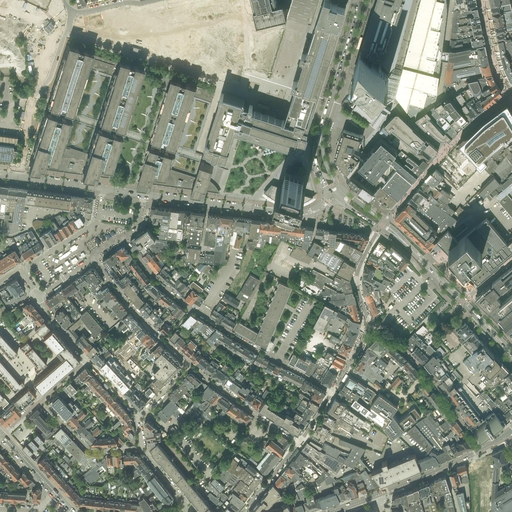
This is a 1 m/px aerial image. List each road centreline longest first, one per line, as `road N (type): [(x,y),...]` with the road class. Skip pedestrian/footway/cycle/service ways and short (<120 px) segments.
road 1 (residential): [(145,194),(141,224),(124,239),(133,254),(173,297),(275,360)]
road 2 (tertiary): [(336,198),(404,243),(511,358)]
road 3 (residential): [(38,299),(94,261),(189,364)]
road 4 (tertiary): [(359,0),(314,151),(331,192)]
road 5 (residential): [(64,35),(235,91)]
road 6 (residential): [(304,215),(374,236),(356,278),(370,326)]
road 7 (residential): [(481,449),(416,362),(370,326)]
road 8 (tertiary): [(145,194),(304,215)]
road 9 (unknown): [(183,43),(144,29),(147,15),(213,19),(234,14),(242,0)]
road 10 (residential): [(20,177),(28,109),(50,79),(64,35)]
road 11 (unclassified): [(189,364),(299,442)]
road 12 (residential): [(18,270),(95,220),(100,188)]
road 13 (unclassified): [(142,448),(87,448),(40,400)]
